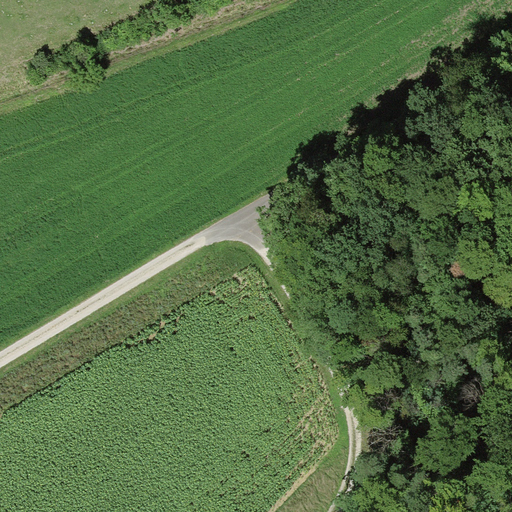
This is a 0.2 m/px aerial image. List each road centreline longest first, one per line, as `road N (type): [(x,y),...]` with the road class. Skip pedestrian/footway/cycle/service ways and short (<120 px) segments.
road 1 (track): [(511,49),(0,358)]
road 2 (track): [(341,511),(358,460),(353,406),(322,332),(248,215)]
